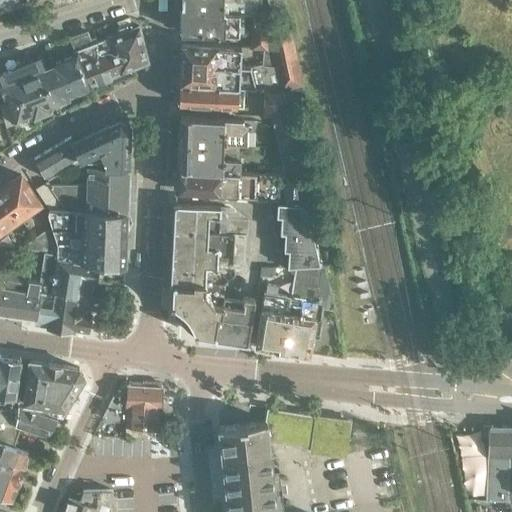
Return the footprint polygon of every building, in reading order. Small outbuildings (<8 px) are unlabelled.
[(0,0),(0,10),(21,4),(19,0),(0,0)] [(182,0),(182,11),(243,14),(252,14),(257,14),(258,6),(262,6),(261,0),(182,0)] [(284,0),(268,0),(271,8),(286,4),(284,0)] [(272,48),(281,89),(303,84),(289,25),(290,25),(286,4),(271,8),(272,15),(271,15),(257,14),(252,14),(251,47),(264,48),(272,48)] [(243,30),(243,21),(243,14),(182,11),(181,32),(238,34),(238,30),(243,30)] [(133,28),(131,23),(117,28),(119,33),(93,43),(88,31),(70,37),(75,50),(76,50),(90,87),(91,87),(90,85),(149,61),(141,25),(133,28)] [(251,67),(240,66),(241,47),(181,44),(179,83),(246,87),(256,87),(264,88),(281,89),(272,48),(264,48),(264,62),(251,67)] [(56,61),(54,65),(62,84),(52,88),(58,104),(68,100),(66,97),(90,87),(76,50),(75,50),(76,53),(56,61)] [(50,84),(44,69),(40,59),(0,74),(0,79),(9,101),(50,84)] [(50,84),(9,101),(1,105),(6,127),(17,122),(16,120),(32,114),(33,115),(49,109),(49,108),(58,104),(52,88),(62,84),(54,65),(44,69),(50,84)] [(246,87),(179,83),(178,103),(245,107),(246,87)] [(303,84),(281,89),(287,115),(309,111),(303,84)] [(263,116),(272,116),(288,117),(287,115),(281,89),(264,88),(263,116)] [(239,146),(247,146),(248,125),(241,125),(241,119),(178,116),(177,141),(239,145),(239,146)] [(294,143),(288,117),(272,116),(279,146),(294,143)] [(104,158),(96,159),(96,167),(129,169),(131,126),(121,120),(108,126),(113,136),(112,156),(106,159),(104,158)] [(106,159),(112,156),(113,136),(108,126),(73,142),(80,159),(81,161),(84,167),(89,167),(96,167),(96,159),(104,158),(106,159)] [(81,161),(80,159),(73,142),(72,136),(35,158),(47,177),(67,164),(70,168),(81,161)] [(177,141),(176,168),(239,172),(240,159),(238,159),(239,146),(239,145),(177,141)] [(294,143),(279,146),(283,165),(285,173),(301,175),(294,143)] [(285,173),(283,165),(271,168),(273,173),(285,173)] [(127,212),(129,169),(96,167),(89,167),(88,183),(50,184),(48,180),(36,187),(49,209),(49,210),(87,210),(127,212)] [(258,173),(239,172),(176,168),(175,192),(256,196),(258,173)] [(307,203),(301,175),(285,173),(273,173),(258,172),(258,173),(256,196),(256,199),(269,200),(269,201),(268,201),(267,217),(272,217),(271,234),(275,234),(275,250),(279,250),(278,269),(288,268),(295,267),(322,265),(307,203)] [(20,174),(1,188),(21,219),(41,204),(20,174)] [(1,188),(0,188),(0,230),(2,232),(21,219),(1,188)] [(174,203),(173,229),(219,232),(220,206),(174,203)] [(127,212),(87,210),(49,210),(48,214),(52,228),(57,244),(57,253),(56,258),(82,262),(82,245),(83,227),(98,228),(98,231),(127,232),(127,212)] [(226,232),(247,233),(248,233),(248,218),(227,217),(226,232)] [(98,247),(126,248),(127,232),(98,231),(98,228),(83,227),(82,245),(98,246),(98,247)] [(44,251),(57,253),(57,244),(52,228),(47,229),(33,239),(40,251),(44,251)] [(226,232),(219,232),(173,229),(172,255),(246,258),(247,233),(226,232)] [(0,244),(15,246),(8,235),(0,240),(0,244)] [(21,247),(40,251),(33,239),(21,247)] [(125,268),(126,248),(98,247),(98,246),(82,245),(82,262),(99,264),(125,268)] [(97,281),(99,264),(82,262),(56,258),(57,253),(44,251),(42,268),(41,278),(40,282),(39,291),(51,293),(51,291),(90,297),(93,281),(97,281)] [(246,266),(246,258),(172,255),(170,285),(172,286),(194,287),(194,283),(205,284),(222,284),(235,274),(235,268),(230,268),(230,265),(246,266)] [(322,307),(334,309),(325,275),(324,275),(322,265),(295,267),(291,296),(282,351),(309,355),(312,336),(319,337),(322,318),(320,317),(322,307)] [(28,279),(40,282),(41,278),(29,276),(30,272),(6,267),(4,273),(1,273),(0,277),(0,284),(26,290),(28,279)] [(74,329),(89,331),(92,313),(88,313),(90,297),(51,291),(51,293),(39,291),(40,282),(28,279),(26,290),(0,284),(0,311),(31,316),(30,324),(46,326),(46,328),(73,332),(74,329)] [(222,284),(205,284),(194,283),(194,287),(172,286),(171,305),(174,305),(176,312),(180,317),(186,325),(195,331),(195,333),(213,336),(218,315),(221,315),(223,298),(225,284),(222,284)] [(282,351),(291,296),(276,294),(278,286),(267,284),(265,292),(264,292),(255,347),(282,351)] [(218,315),(213,336),(213,340),(248,345),(255,299),(244,297),(243,301),(223,298),(221,315),(218,315)] [(0,428),(15,425),(15,424),(17,409),(13,409),(14,396),(15,396),(21,358),(0,354),(0,428)] [(42,404),(47,361),(29,358),(23,403),(41,405),(42,404)] [(80,367),(47,361),(42,404),(65,407),(84,375),(80,367)] [(128,386),(117,385),(116,393),(113,393),(102,413),(126,414),(125,436),(152,435),(152,425),(160,425),(162,385),(160,385),(160,380),(144,379),(143,384),(128,383),(128,386)] [(17,409),(15,424),(48,435),(58,418),(18,405),(18,409),(17,409)] [(315,414),(267,407),(265,420),(219,426),(227,511),(277,511),(268,439),(311,444),(310,451),(345,455),(350,419),(317,415),(317,413),(315,413),(315,414)] [(511,425),(483,424),(483,437),(485,444),(489,445),(489,456),(508,456),(507,481),(491,482),(491,499),(507,499),(507,495),(508,495),(511,494),(511,425)] [(0,467),(20,475),(29,451),(0,440),(0,467)] [(20,475),(0,467),(0,493),(12,498),(20,475)] [(113,511),(112,488),(84,489),(80,501),(69,497),(64,511),(113,511)]
